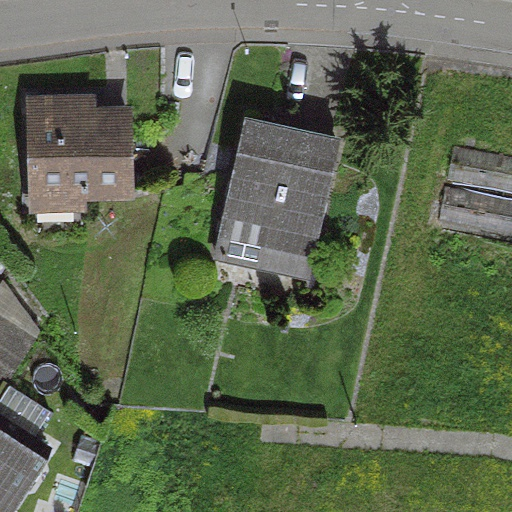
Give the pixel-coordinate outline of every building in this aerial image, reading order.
[(436,79),(421,75),(346,417),(380,423),(442,137),(511,146),(511,83),(437,73),(436,79)] [(26,101),(28,191),(123,189),(121,113),(73,114),(72,100),(26,101)] [(232,243),(304,259),(330,139),(242,120),(212,256),(228,259),(232,243)] [(511,195),(511,158),(448,146),(440,181),(511,195)] [(511,201),(439,187),(433,221),(511,236),(511,201)] [(0,314),(0,349),(17,360),(32,336),(0,314)] [(0,381),(2,383),(17,360),(0,349),(0,381)] [(0,420),(0,511),(42,447),(0,420)]
